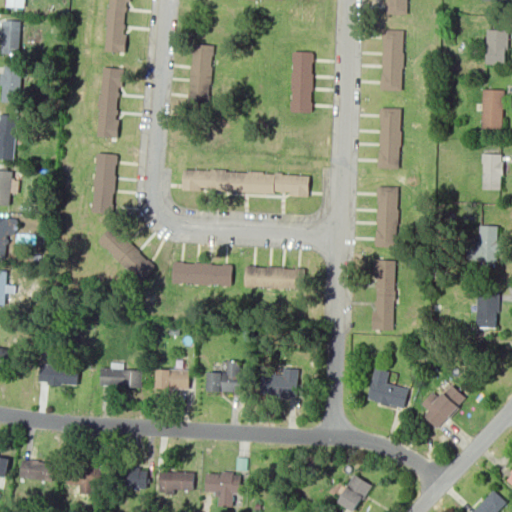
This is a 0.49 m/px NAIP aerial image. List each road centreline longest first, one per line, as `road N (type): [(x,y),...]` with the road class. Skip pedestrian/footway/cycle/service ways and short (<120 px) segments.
road 1 (residential): [(223,234),(343,237),(348,0),(148,194),(157,220),(173,229),(223,234)]
road 2 (residential): [(0,415),(369,439),(412,456),(441,485)]
road 3 (residential): [(337,437),(343,237)]
road 4 (residential): [(417,511),(511,415)]
